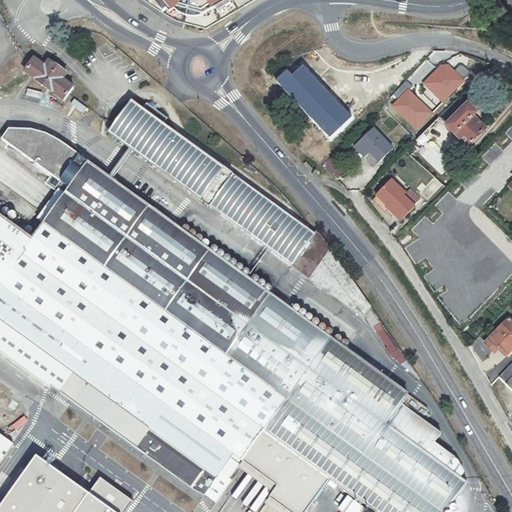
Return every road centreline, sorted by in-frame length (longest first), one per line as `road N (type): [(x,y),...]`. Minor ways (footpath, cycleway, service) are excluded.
road 1 (secondary): [(251,127),(394,297),(511,498)]
road 2 (residential): [(511,438),(398,253),(354,197)]
road 3 (unclassified): [(511,62),(437,39),(348,50),(336,41),(328,0)]
